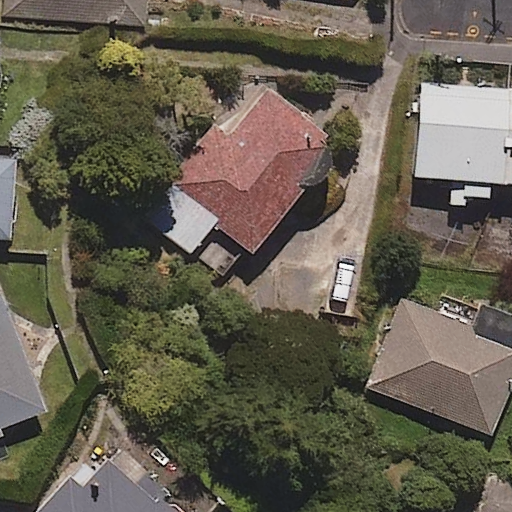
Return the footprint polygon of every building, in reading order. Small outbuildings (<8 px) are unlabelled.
[(3,0),(3,17),(147,28),(148,0),(3,0)] [(312,188),(316,187),(319,187),(323,186),(326,184),(328,181),(331,179),(332,176),(334,172),(334,169),(334,165),(334,162),(332,158),(331,155),(329,152),(326,150),(332,143),(262,85),(217,139),(181,182),(149,221),(223,282),(245,255),(252,260),(261,249),(312,188)] [(511,93),(417,90),(413,185),(452,186),(451,204),(489,205),(490,189),(511,189),(511,93)] [(0,246),(11,247),(16,164),(0,162),(0,246)] [(0,441),(2,440),(0,433),(0,430),(43,415),(0,297),(0,441)] [(479,332),(403,301),(368,390),(493,440),(511,391),(511,323),(487,313),(479,332)] [(117,450),(84,486),(74,477),(40,511),(172,511),(166,506),(172,500),(124,457),(117,450)]
